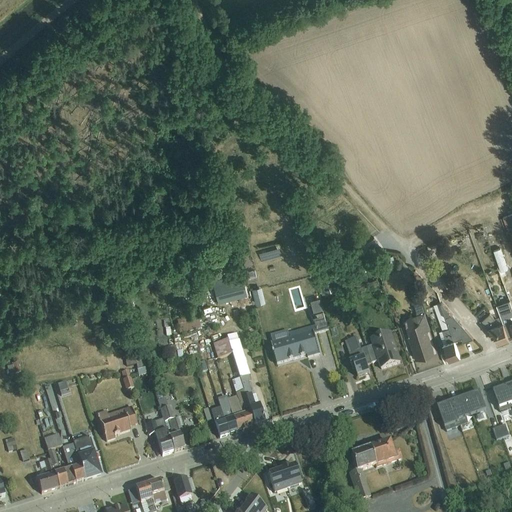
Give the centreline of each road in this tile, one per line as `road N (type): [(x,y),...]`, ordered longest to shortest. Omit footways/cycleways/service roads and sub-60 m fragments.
road 1 (tertiary): [(511,352),(20,511)]
road 2 (track): [(0,274),(26,239),(119,223),(158,163),(172,112),(194,104),(237,66)]
road 3 (track): [(500,357),(326,162)]
road 4 (track): [(215,38),(148,78),(111,88),(60,83),(0,134)]
